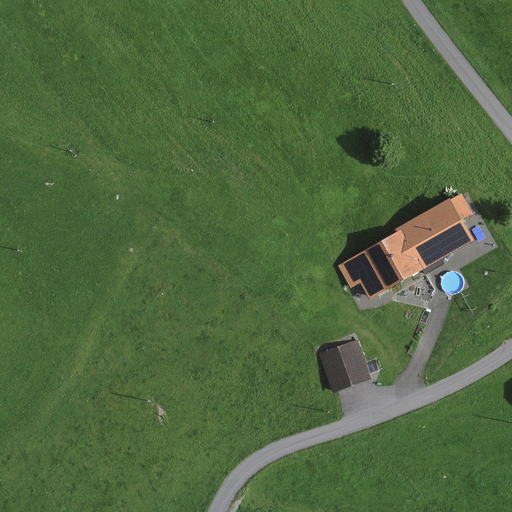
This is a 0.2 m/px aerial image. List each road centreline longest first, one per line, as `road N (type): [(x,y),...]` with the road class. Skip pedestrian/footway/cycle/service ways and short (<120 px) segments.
road 1 (unclassified): [(511,347),(364,424),(271,452),(242,475),(220,511)]
road 2 (unclassified): [(413,0),(511,133)]
